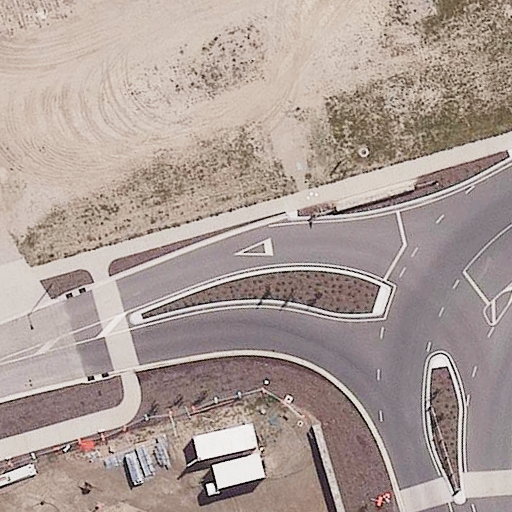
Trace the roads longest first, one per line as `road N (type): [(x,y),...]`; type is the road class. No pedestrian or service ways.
road 1 (residential): [(0,356),(116,297),(245,248),(365,250)]
road 2 (residential): [(339,340),(222,324),(119,346),(0,357)]
road 3 (residential): [(365,250),(441,235),(494,202)]
road 4 (primary): [(404,432),(407,378),(432,306)]
road 5 (primary): [(432,306),(462,236),(494,202)]
road 6 (primary): [(491,392),(485,460),(497,511)]
